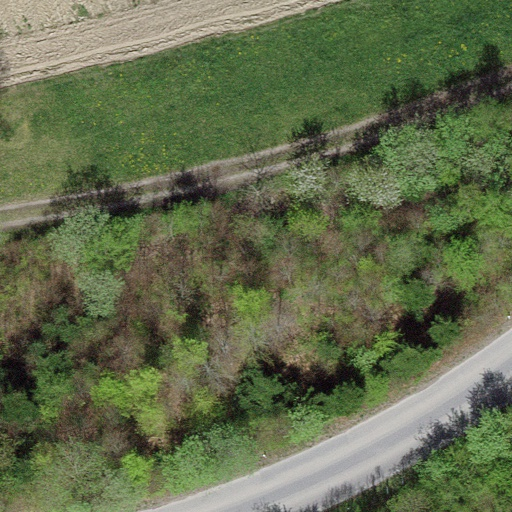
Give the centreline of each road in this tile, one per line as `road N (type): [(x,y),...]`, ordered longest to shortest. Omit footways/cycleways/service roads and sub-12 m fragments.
road 1 (track): [(0,218),(215,175),(511,82)]
road 2 (tertiary): [(244,511),(379,447),(511,361)]
